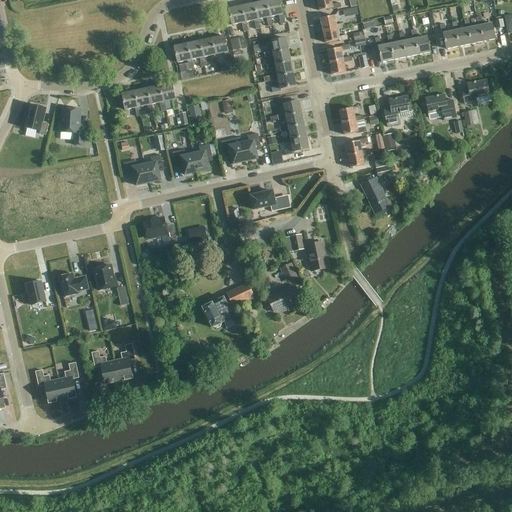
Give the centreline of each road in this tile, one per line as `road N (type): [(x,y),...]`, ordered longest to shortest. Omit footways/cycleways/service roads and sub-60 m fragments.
road 1 (residential): [(0,254),(114,228),(120,212),(131,209),(331,164)]
road 2 (residential): [(23,88),(78,90),(121,77),(157,10),(192,0)]
road 3 (residential): [(317,95),(511,54)]
road 4 (residential): [(32,433),(0,284)]
